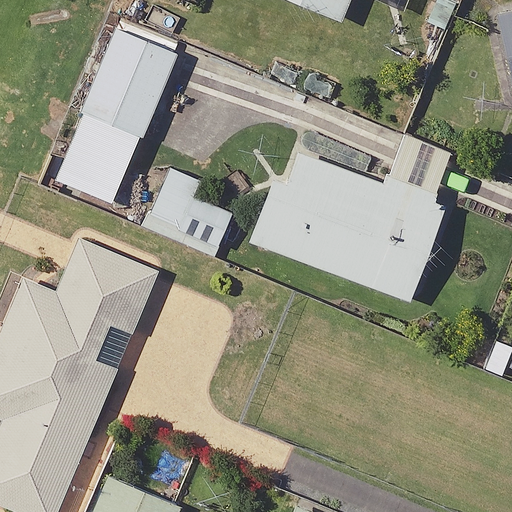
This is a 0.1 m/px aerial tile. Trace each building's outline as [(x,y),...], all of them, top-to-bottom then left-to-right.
[(278,0),(343,28),(355,0),(278,0)] [(511,16),(498,19),(511,77),(511,16)] [(182,53),(122,28),(86,115),(147,140),(182,53)] [(408,135),(388,190),(302,158),(290,192),(277,187),(255,248),(415,307),(449,213),(431,206),(452,151),(408,135)] [(201,183),(173,171),(149,230),(221,259),(237,220),(193,202),(201,183)] [(159,276),(82,244),(60,297),(26,283),(0,346),(0,422),(6,425),(0,439),(0,507),(11,511),(61,511),(119,374),(133,337),(159,276)] [(181,511),(183,509),(111,479),(97,511),(181,511)]
